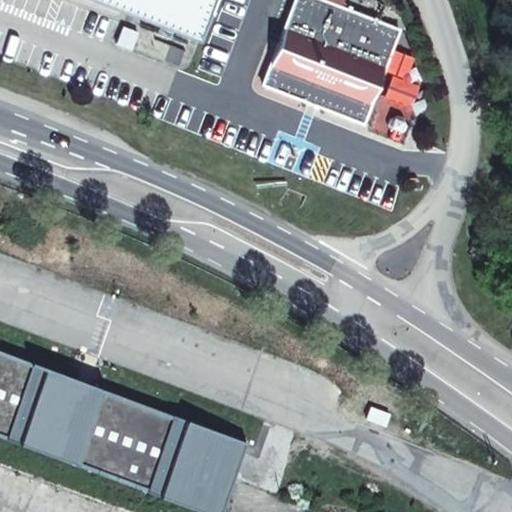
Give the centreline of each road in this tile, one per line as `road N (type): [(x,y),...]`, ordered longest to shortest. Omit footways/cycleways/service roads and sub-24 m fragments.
road 1 (unknown): [(0,26),(399,167),(457,195)]
road 2 (primary): [(383,294),(200,191),(0,113)]
road 3 (primary): [(0,160),(182,230),(335,314)]
road 4 (residential): [(383,294),(457,195),(466,126),(431,0)]
road 5 (primary): [(335,314),(511,437)]
road 6 (primary): [(511,365),(383,294)]
